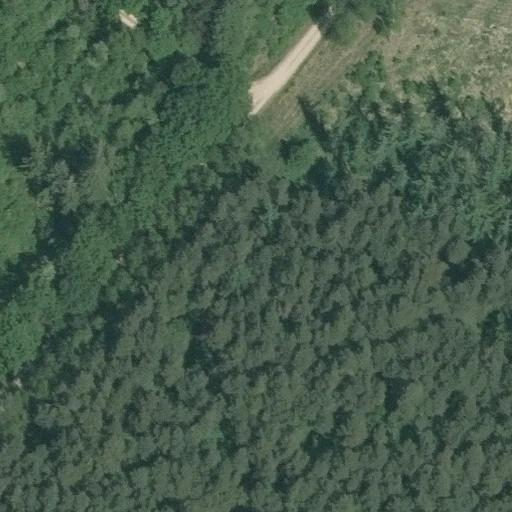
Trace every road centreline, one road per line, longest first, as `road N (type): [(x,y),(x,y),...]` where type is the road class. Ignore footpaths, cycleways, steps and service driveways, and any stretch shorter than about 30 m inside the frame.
road 1 (track): [(0,402),(339,0)]
road 2 (track): [(254,101),(118,0)]
